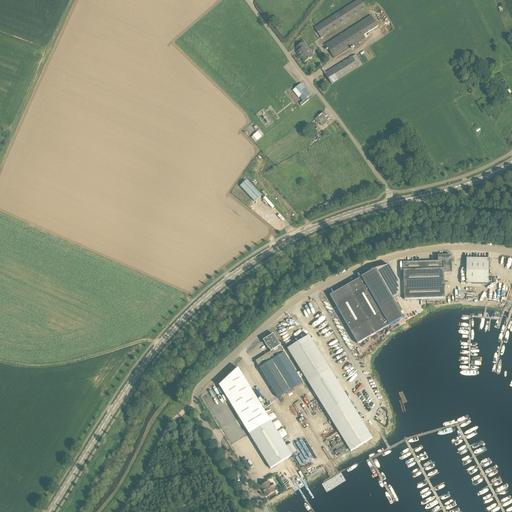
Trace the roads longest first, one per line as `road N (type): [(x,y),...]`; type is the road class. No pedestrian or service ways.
road 1 (secondary): [(48,511),(141,367),(200,301),(288,240),(392,202)]
road 2 (unclassified): [(194,403),(201,383),(316,287),(425,249),(511,252)]
road 3 (unknown): [(293,301),(352,401),(373,408),(371,389),(316,287)]
road 4 (unclassified): [(388,191),(248,0)]
road 5 (track): [(0,156),(71,0)]
road 6 (track): [(0,361),(51,365),(141,340),(161,342)]
road 7 (secondary): [(392,202),(511,162)]
road 8 (unclassified): [(194,403),(258,511)]
road 9 (track): [(110,511),(165,414),(177,415)]
